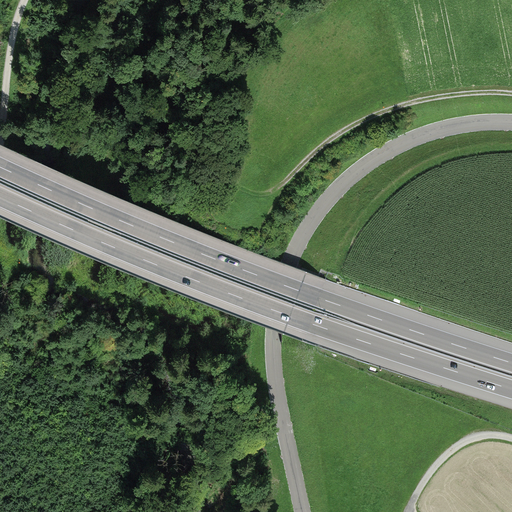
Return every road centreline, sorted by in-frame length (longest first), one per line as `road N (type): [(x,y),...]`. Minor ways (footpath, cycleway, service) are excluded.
road 1 (motorway): [(511,363),(216,259),(0,166)]
road 2 (motorway): [(0,196),(235,295),(511,389)]
road 3 (residential): [(302,511),(273,333),(277,291),(305,229),(351,176),(410,140),(480,122),(511,123)]
road 4 (track): [(258,231),(282,188),(325,143),(363,120),(450,95),(511,93)]
road 5 (track): [(406,511),(458,445),(490,434),(511,438)]
